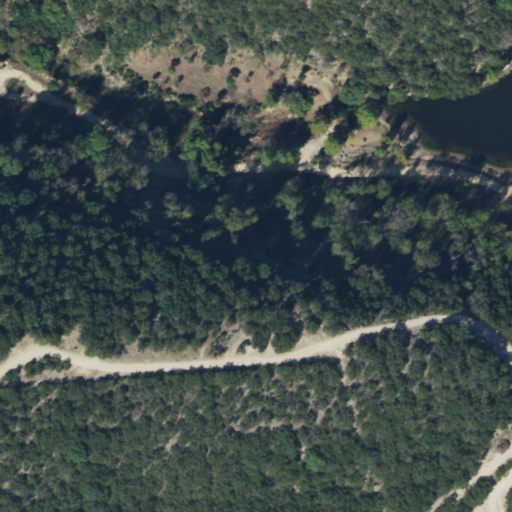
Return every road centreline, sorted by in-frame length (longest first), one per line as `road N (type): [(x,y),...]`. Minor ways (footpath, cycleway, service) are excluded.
road 1 (track): [(499,511),(511,471),(461,320),(306,349),(97,368),(37,354),(0,368)]
road 2 (track): [(511,196),(478,179),(426,170),(183,172),(18,74),(0,74),(8,96),(54,100)]
